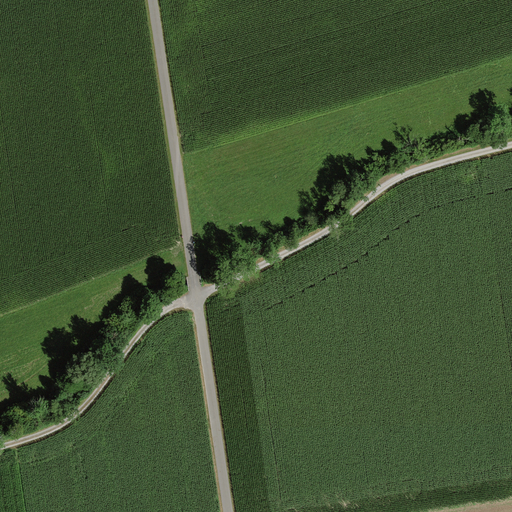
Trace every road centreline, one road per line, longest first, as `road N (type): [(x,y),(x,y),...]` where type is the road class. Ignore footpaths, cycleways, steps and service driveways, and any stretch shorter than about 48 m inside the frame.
road 1 (track): [(195,298),(315,239),(392,180),(511,143)]
road 2 (track): [(152,0),(195,298)]
road 3 (track): [(0,446),(61,425),(102,387),(138,334),(168,306),(195,298)]
road 4 (track): [(195,298),(227,511)]
